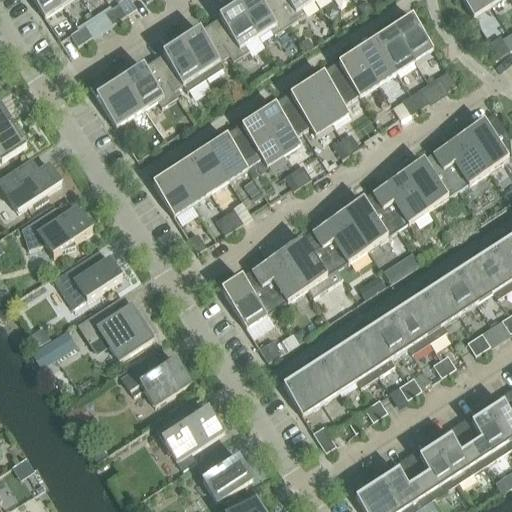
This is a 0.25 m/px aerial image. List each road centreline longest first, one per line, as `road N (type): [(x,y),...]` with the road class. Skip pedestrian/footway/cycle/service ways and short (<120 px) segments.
road 1 (residential): [(172,291),(511,74)]
road 2 (residential): [(301,487),(511,357)]
road 3 (residential): [(172,291),(43,91)]
road 4 (residential): [(301,487),(172,291)]
road 5 (residential): [(43,91),(187,0)]
